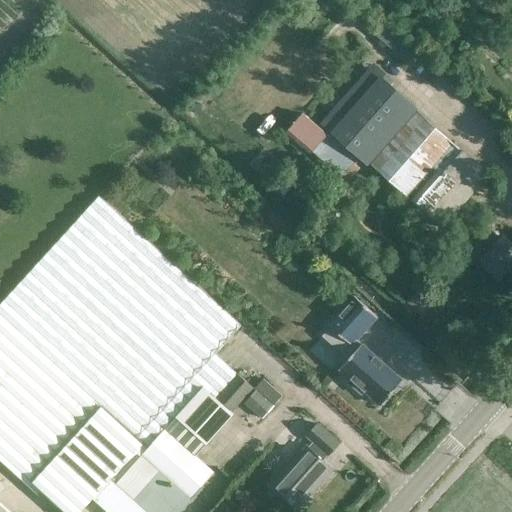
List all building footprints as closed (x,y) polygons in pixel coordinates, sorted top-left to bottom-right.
[(329,138),(315,154),(342,177),(353,164),(368,175),(374,168),(441,228),(468,197),(467,195),(486,173),(379,78),(384,73),(373,63),(319,124),(335,138),(333,141),(329,138)] [(324,104),(318,99),(310,109),(315,114),(324,104)] [(289,130),(313,150),(326,135),(302,114),(289,130)] [(81,511),(92,500),(110,479),(111,478),(171,413),(196,385),(191,380),(215,354),(241,326),(98,197),(0,304),(0,462),(38,497),(41,493),(62,511),(81,511)] [(482,239),(491,247),(479,261),(498,278),(511,261),(511,244),(502,235),(500,238),(490,229),(482,239)] [(353,296),(328,325),(350,344),(346,348),(348,350),(338,362),(342,365),(339,368),(351,379),(349,382),(361,393),(364,390),(380,405),(402,381),(356,340),(377,317),(353,296)] [(196,385),(171,413),(206,445),(233,414),(230,412),(252,388),(215,354),(191,380),(196,385)] [(269,412),(283,389),(261,377),(248,400),(269,412)] [(110,479),(92,500),(106,511),(178,511),(213,473),(195,457),(206,445),(171,413),(111,478),(110,479)] [(274,439),(286,448),(299,431),(286,422),(274,439)] [(329,468),(322,461),(338,443),(317,424),(307,436),(313,441),(307,448),(307,447),(272,486),(294,507),(329,468)] [(0,511),(20,511),(0,493),(0,511)]
